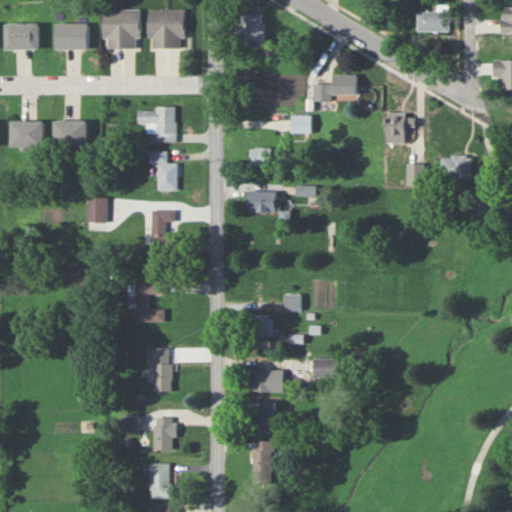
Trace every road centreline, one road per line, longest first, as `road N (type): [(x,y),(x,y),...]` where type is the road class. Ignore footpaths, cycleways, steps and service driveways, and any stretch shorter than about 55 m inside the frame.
road 1 (tertiary): [(216,0),(217,511)]
road 2 (residential): [(217,81),(0,82)]
road 3 (residential): [(307,0),(451,88),(464,88)]
